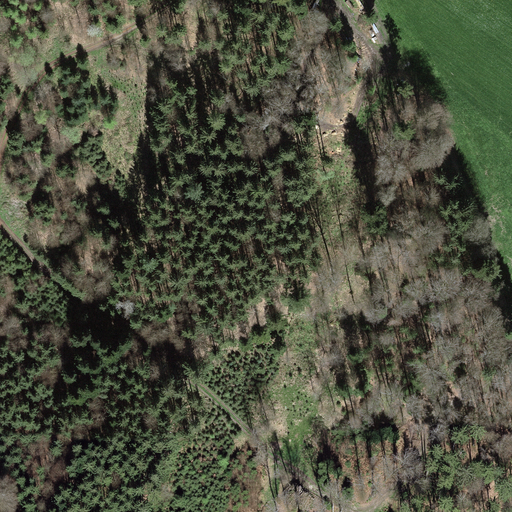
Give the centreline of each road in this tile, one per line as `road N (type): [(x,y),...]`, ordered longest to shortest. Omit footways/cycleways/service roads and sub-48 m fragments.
road 1 (track): [(173,0),(49,66),(25,93),(0,147)]
road 2 (track): [(0,233),(45,276),(113,314)]
